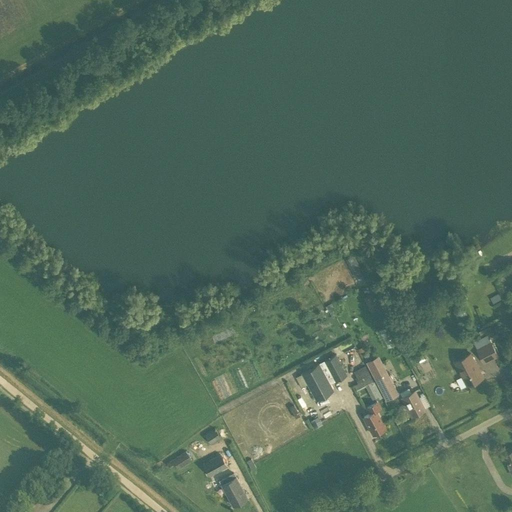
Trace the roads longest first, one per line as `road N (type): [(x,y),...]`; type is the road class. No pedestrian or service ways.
road 1 (unclassified): [(317,511),(511,410)]
road 2 (track): [(161,511),(0,379)]
